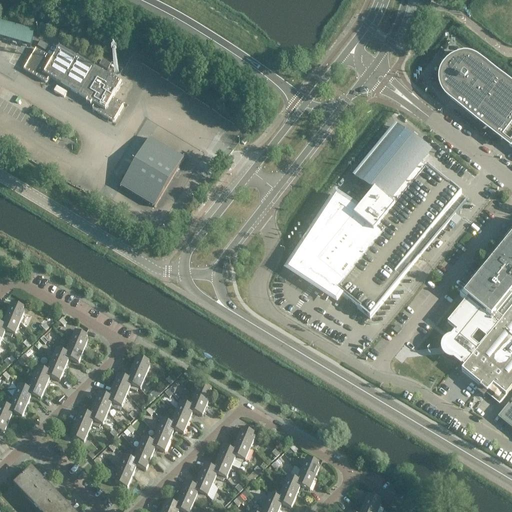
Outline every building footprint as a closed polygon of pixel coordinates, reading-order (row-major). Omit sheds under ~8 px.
[(40,42),(37,47),(45,51),(48,46),(40,42)] [(110,78),(73,56),(59,48),(52,59),(35,49),(23,70),(45,83),(47,83),(49,79),(61,85),(94,105),(92,109),(92,111),(112,122),(114,122),(123,106),(123,104),(113,98),(121,84),(110,77),(110,78)] [(511,87),(477,60),(476,59),(473,58),(471,57),(470,57),(467,57),(465,56),(462,56),(461,56),(459,57),(458,57),(456,57),(453,58),(451,60),(449,61),(446,63),(444,65),(443,66),(442,67),(441,69),(440,71),(439,72),(438,75),(438,77),(438,78),(437,80),(437,82),(437,83),(437,85),(438,88),(438,89),(439,91),(439,93),(440,95),(441,96),(442,98),(443,99),(445,101),(510,153),(511,150),(511,87)] [(102,60),(99,65),(108,70),(111,65),(102,60)] [(468,200),(421,162),(428,154),(414,143),(416,140),(409,136),(408,138),(397,129),(356,179),(374,193),(356,215),(337,202),(294,268),(312,280),(311,282),(309,282),(308,282),(311,283),(315,286),(317,288),(318,287),(316,286),(318,283),(336,295),(337,293),(370,320),(468,200)] [(150,139),(120,188),(154,208),(183,160),(150,139)] [(449,346),(448,348),(447,349),(446,350),(447,352),(449,352),(450,356),(452,359),(464,369),(462,372),(481,388),(477,392),(484,398),(488,393),(501,403),(511,389),(511,233),(495,254),(495,255),(495,256),(498,258),(490,267),(487,265),(486,265),(460,297),(466,302),(448,325),(457,333),(451,340),(450,341),(449,343),(449,346)] [(11,304),(6,318),(20,324),(24,314),(22,313),(24,310),(11,304)] [(5,333),(12,335),(15,337),(20,324),(6,318),(2,327),(1,329),(6,331),(5,333)] [(1,329),(2,327),(0,325),(0,340),(2,342),(4,336),(11,339),(12,335),(5,333),(6,331),(1,329)] [(54,338),(61,342),(68,330),(61,325),(54,338)] [(75,333),(70,344),(85,351),(88,342),(86,341),(87,338),(75,333)] [(71,358),(70,361),(79,365),(85,351),(70,344),(67,351),(61,348),(60,350),(58,350),(58,352),(66,355),(65,356),(71,358)] [(66,355),(58,352),(56,351),(51,363),(66,369),(70,361),(71,358),(65,356),(66,355)] [(131,372),(146,378),(150,368),(148,367),(149,364),(137,359),(131,372)] [(52,376),(51,379),(60,383),(66,369),(51,363),(48,370),(41,367),(40,370),(47,373),(47,374),(52,376)] [(47,373),(40,370),(38,369),(32,381),(47,388),(51,379),(52,376),(47,374),(47,373)] [(131,386),(138,389),(140,391),(146,378),(131,372),(129,377),(122,374),(121,378),(128,381),(127,382),(132,385),(131,386)] [(128,381),(121,378),(118,377),(113,389),(127,396),(130,390),(136,393),(138,389),(131,386),(132,385),(127,382),(128,381)] [(166,380),(170,385),(174,382),(169,377),(166,380)] [(33,395),(32,397),(41,401),(47,388),(32,381),(30,388),(23,385),(21,388),(28,391),(28,392),(33,395)] [(194,397),(209,403),(213,394),(210,393),(211,391),(199,385),(194,397)] [(28,391),(21,388),(19,387),(14,400),(28,406),(32,397),(33,395),(28,392),(28,391)] [(112,404),(119,407),(121,408),(127,396),(113,389),(108,399),(108,400),(113,402),(112,404)] [(165,394),(170,399),(173,396),(169,391),(165,394)] [(148,398),(152,403),(156,399),(151,394),(148,398)] [(108,400),(108,399),(99,395),(94,407),(108,414),(111,408),(117,411),(119,407),(112,404),(113,402),(108,400)] [(194,410),(193,413),(203,417),(209,403),(194,397),(191,404),(184,401),(182,405),(190,408),(189,408),(194,410)] [(14,413),(13,415),(23,419),(28,406),(14,400),(11,406),(4,403),(2,406),(9,409),(9,411),(14,413)] [(190,408),(182,405),(180,403),(175,416),(189,422),(193,413),(194,410),(189,408),(190,408)] [(511,404),(500,420),(511,429),(511,404)] [(9,409),(2,406),(0,405),(0,420),(9,424),(13,415),(14,413),(9,411),(9,409)] [(93,422),(100,425),(102,427),(108,414),(94,407),(90,417),(89,418),(94,421),(93,422)] [(146,412),(151,417),(154,414),(150,409),(146,412)] [(89,418),(90,417),(80,412),(75,425),(89,432),(92,426),(98,429),(100,425),(93,422),(94,421),(89,418)] [(129,416),(133,421),(137,418),(132,413),(129,416)] [(175,429),(174,432),(183,436),(189,422),(175,416),(172,422),(165,419),(163,423),(170,426),(170,427),(175,429)] [(0,435),(3,437),(9,424),(0,420),(0,435)] [(170,426),(163,423),(161,422),(156,434),(170,440),(174,432),(175,429),(170,427),(170,426)] [(89,432),(75,425),(70,435),(73,436),(71,439),(84,444),(89,432)] [(127,430),(132,435),(135,432),(131,427),(127,430)] [(236,441),(251,447),(254,439),(252,438),(254,435),(241,430),(236,441)] [(110,434),(114,439),(118,436),(113,431),(110,434)] [(156,448),(155,449),(165,453),(170,440),(156,434),(153,440),(146,437),(145,441),(152,444),(151,446),(156,448)] [(152,444),(145,441),(142,440),(137,453),(151,459),(155,449),(156,448),(151,446),(152,444)] [(235,457),(242,460),(245,461),(251,447),(236,441),(232,452),(232,453),(236,455),(235,457)] [(108,448),(113,453),(116,450),(112,445),(108,448)] [(232,453),(232,452),(223,448),(217,460),(232,466),(234,461),(241,464),(242,460),(235,457),(236,455),(232,453)] [(272,453),(276,458),(280,455),(275,450),(272,453)] [(137,466),(137,467),(146,471),(151,459),(137,453),(134,458),(127,455),(126,459),(133,462),(132,464),(137,466)] [(133,462),(126,459),(123,458),(117,471),(132,478),(137,467),(137,466),(132,464),(133,462)] [(301,471),(316,477),(319,469),(317,468),(319,465),(306,459),(301,471)] [(217,476),(223,479),(226,480),(232,466),(217,460),(213,470),(213,471),(218,473),(217,476)] [(271,467),(276,472),(279,469),(274,464),(271,467)] [(213,471),(213,470),(204,466),(198,479),(213,485),(215,479),(222,482),(223,479),(217,476),(218,473),(213,471)] [(254,471),(258,476),(262,472),(257,467),(254,471)] [(302,484),(300,487),(310,491),(316,477),(301,471),(294,468),(289,479),(297,482),(302,484)] [(69,511),(30,471),(15,485),(41,511),(69,511)] [(132,478),(117,471),(114,480),(116,481),(114,484),(127,489),(132,478)] [(297,482),(289,479),(287,478),(282,489),(297,496),(300,487),(302,484),(297,482)] [(198,493),(204,496),(207,497),(213,485),(198,479),(195,488),(194,490),(198,492),(198,493)] [(252,485),(257,490),(260,487),(256,482),(252,485)] [(194,490),(195,488),(185,484),(179,497),(194,503),(196,497),(203,499),(204,496),(198,493),(198,492),(194,490)] [(235,488),(239,494),(243,490),(238,485),(235,488)] [(282,503),(281,506),(291,510),(297,496),(282,489),(279,496),(272,493),(271,497),(278,500),(277,501),(282,503)] [(278,500),(271,497),(268,496),(263,508),(272,511),(278,511),(281,506),(282,503),(277,501),(278,500)] [(363,508),(371,511),(378,511),(381,506),(379,505),(381,502),(368,496),(363,508)] [(179,511),(180,511),(189,511),(194,503),(179,497),(176,506),(175,508),(179,510),(179,511)] [(233,503),(238,508),(242,505),(237,500),(233,503)] [(175,508),(176,506),(166,502),(161,511),(180,511),(179,511),(179,510),(175,508)] [(216,507),(220,511),(224,509),(219,503),(216,507)]
